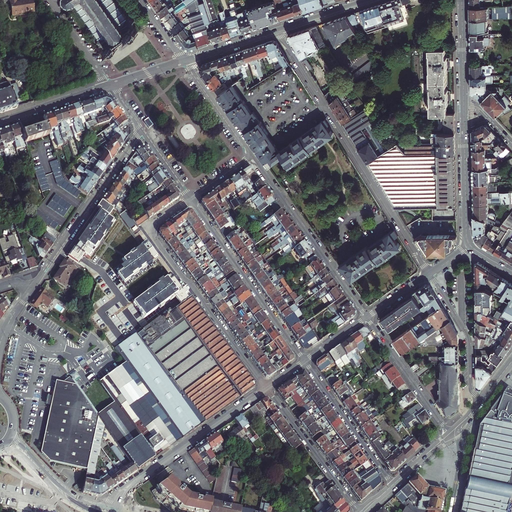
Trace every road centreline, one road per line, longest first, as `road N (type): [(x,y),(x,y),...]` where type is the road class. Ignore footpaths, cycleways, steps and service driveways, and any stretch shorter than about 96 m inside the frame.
road 1 (residential): [(276,30),(429,273)]
road 2 (residential): [(266,388),(148,229),(190,199)]
road 3 (residential): [(190,199),(304,361)]
road 4 (residential): [(366,317),(252,155)]
road 5 (residential): [(140,130),(28,290)]
road 6 (residential): [(134,480),(266,388)]
road 7 (residential): [(359,511),(266,388)]
road 8 (residential): [(304,361),(391,485)]
road 9 (residential): [(448,431),(366,317)]
road 10 (primary): [(469,244),(463,104)]
road 11 (secondary): [(105,509),(49,477),(13,428)]
